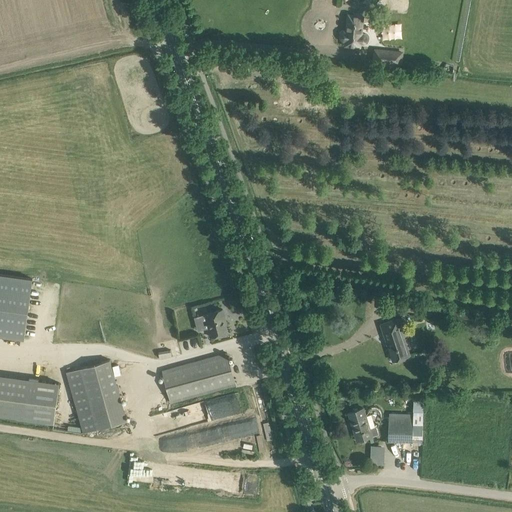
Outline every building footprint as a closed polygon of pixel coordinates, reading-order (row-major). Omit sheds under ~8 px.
[(364,18),(351,15),(347,31),(345,31),(341,33),(341,38),(344,41),(345,42),(345,46),(360,49),(364,26),(366,18),(364,18)] [(394,25),(372,22),(371,30),(373,31),(373,34),(392,37),(392,33),(393,33),(394,25)] [(402,52),(386,50),(385,63),(401,65),(402,52)] [(0,333),(34,338),(42,277),(0,271),(0,333)] [(208,328),(210,336),(227,332),(223,319),(225,318),(223,309),(206,314),(208,314),(212,327),(208,328)] [(451,318),(475,323),(476,316),(452,312),(451,318)] [(407,335),(404,326),(401,317),(381,324),(388,343),(389,342),(390,346),(389,346),(393,360),(410,355),(404,337),(407,335)] [(171,402),(236,385),(227,353),(163,370),(171,402)] [(80,368),(67,372),(81,422),(84,432),(127,420),(124,410),(119,393),(90,401),(80,368)] [(44,380),(28,378),(23,418),(54,422),(60,382),(44,380)] [(370,428),(366,415),(364,408),(349,412),(357,440),(379,434),(377,426),(370,428)] [(413,441),(413,438),(424,438),(424,410),(413,410),(413,412),(404,412),(404,415),(389,415),(389,441),(413,441)] [(382,463),(383,445),(369,445),(369,463),(382,463)]
